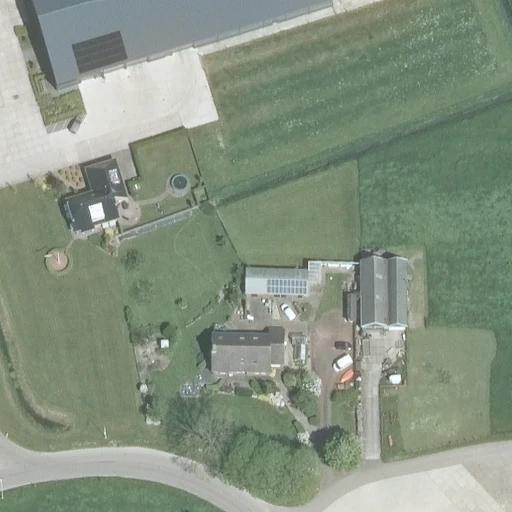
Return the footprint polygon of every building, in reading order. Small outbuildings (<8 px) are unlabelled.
[(27,0),(56,93),(58,92),(57,91),(331,7),(329,0),(27,0)] [(419,78),(437,68),(431,58),(414,68),(419,78)] [(85,174),(92,197),(65,205),(75,235),(78,234),(82,236),(91,233),(93,230),(116,222),(111,205),(125,201),(114,165),(85,174)] [(320,264),(319,273),(353,275),(353,266),(320,264)] [(359,266),(360,332),(404,331),(403,265),(359,266)] [(306,275),(244,273),(244,297),(306,298),(306,296),(315,296),(316,267),(306,266),(306,275)] [(211,375),(267,376),(267,368),(282,369),(282,332),(268,331),(268,340),(211,338),(211,375)]
